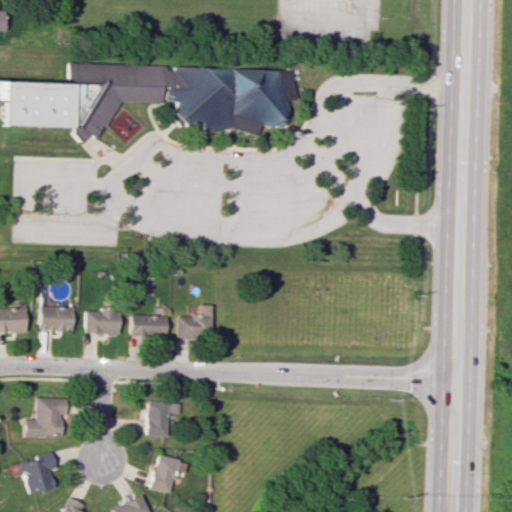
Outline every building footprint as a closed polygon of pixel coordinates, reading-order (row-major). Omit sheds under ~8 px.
[(172,72),(162,70),(162,67),(66,64),(65,84),(0,80),(0,100),(8,101),(6,125),(72,126),(72,133),(80,140),(88,132),(94,136),(118,100),(159,101),(161,84),(168,85),(172,72)] [(173,70),(286,73),(294,96),(282,100),(285,109),(280,120),(270,125),(258,121),(254,133),(229,125),(206,130),(203,118),(187,126),(183,123),(178,129),(168,120),(173,115),(170,112),(174,101),(164,97),(168,85),(172,72),(173,70)] [(206,304),(193,303),(192,315),(170,314),(170,336),(205,336),(206,304)] [(33,329),(66,330),(67,306),(34,305),(33,329)] [(20,307),(0,307),(0,331),(20,331),(20,307)] [(79,310),(79,332),(113,333),(114,308),(95,308),(95,310),(79,310)] [(160,315),(124,314),(123,335),(160,336),(160,315)] [(19,418),(19,435),(56,436),(57,412),(62,413),(63,397),(31,397),(30,418),(19,418)] [(161,436),(162,414),(173,414),(173,402),(140,401),(139,435),(161,436)] [(22,493),(48,487),(45,470),(51,468),(47,452),(15,460),(22,493)] [(172,458),(151,453),(143,488),(164,493),(172,458)] [(105,511),(142,511),(134,494),(104,508),(105,511)] [(75,511),(74,511),(78,504),(62,496),(54,511),(75,511)]
